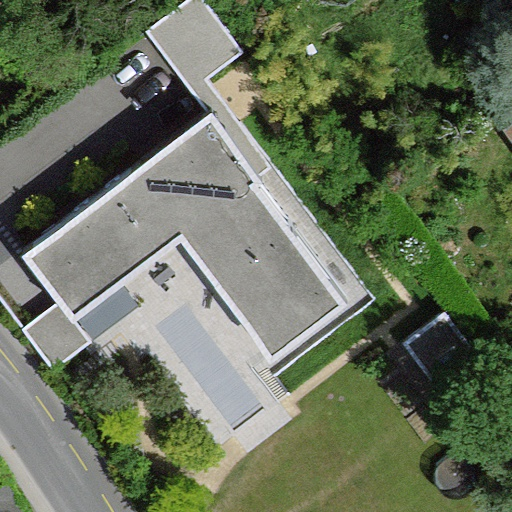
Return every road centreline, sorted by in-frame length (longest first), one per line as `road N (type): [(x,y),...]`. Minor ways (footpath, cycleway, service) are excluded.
road 1 (unknown): [(177,174),(270,253),(300,302),(300,358),(278,395),(100,511)]
road 2 (tertiary): [(0,384),(92,511)]
